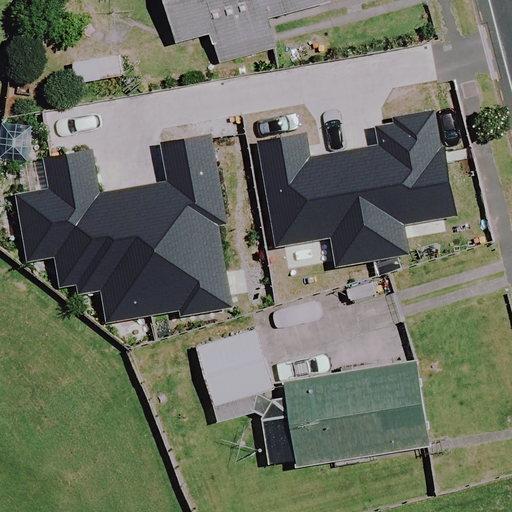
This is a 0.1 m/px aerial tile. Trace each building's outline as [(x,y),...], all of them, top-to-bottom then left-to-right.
[(173,0),(183,38),(218,30),(226,60),(283,45),(276,13),(327,0),(173,0)] [(121,78),(117,54),(67,62),(71,86),(121,78)] [(314,126),(264,136),(284,243),(337,234),(344,263),(418,250),(413,221),(465,212),(452,141),(449,142),(442,103),(399,110),(401,116),(382,120),(386,139),(318,150),(314,126)] [(235,219),(219,129),(167,137),(173,175),(108,187),(99,144),(50,152),(55,184),(22,189),(34,258),(61,253),(67,283),(84,280),(86,290),(108,287),(114,319),(187,306),(188,312),(241,303),(226,221),(235,219)] [(202,342),(220,401),(281,383),(263,324),(202,342)] [(303,455),(304,462),(439,441),(425,354),(290,376),(293,393),(303,455)]
